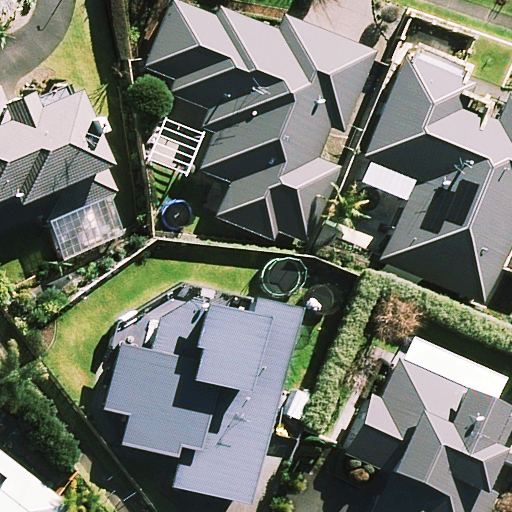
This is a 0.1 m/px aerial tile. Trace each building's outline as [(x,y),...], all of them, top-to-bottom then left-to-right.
[(209,22),(162,4),(137,72),(169,84),(163,99),(197,112),(205,144),(194,174),(225,186),(212,221),(269,242),(272,235),(304,247),(332,171),(310,164),(322,132),(337,138),(366,57),(277,24),(272,37),(212,15),(209,22)] [(451,83),(397,62),(359,163),(410,183),(379,264),(483,304),(511,227),(511,103),(505,101),(497,122),(444,102),(451,83)] [(0,92),(0,233),(11,230),(4,213),(34,202),(58,264),(121,240),(65,96),(28,110),(2,97),(0,92)] [(237,322),(163,304),(150,358),(111,348),(95,413),(123,420),(116,449),(173,463),(166,491),(238,509),(284,319),(240,309),(237,322)] [(481,511),(482,511),(469,505),(509,416),(487,406),(497,383),(399,339),(371,401),(366,399),(340,456),(385,476),(369,511),(481,511)] [(511,428),(511,429),(496,464),(511,470),(511,428)] [(0,511),(59,511),(61,511),(0,464),(0,511)]
